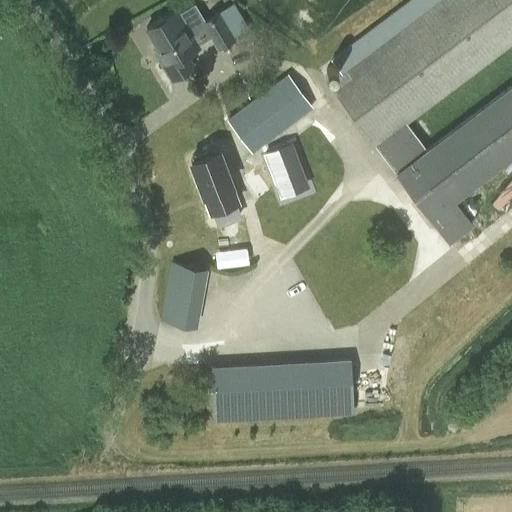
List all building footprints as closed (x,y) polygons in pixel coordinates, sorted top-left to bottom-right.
[(340,73),(328,83),(449,243),(472,224),(455,200),(511,157),(511,82),(426,148),(407,123),(511,43),(511,0),(407,0),(330,59),(340,73)] [(233,39),(217,12),(203,20),(193,4),(178,13),(175,8),(145,27),(159,49),(155,51),(172,79),(192,66),(185,55),(198,47),(197,44),(211,36),(218,48),(233,39)] [(312,107),(287,73),(227,119),(251,153),(312,107)] [(291,144),(266,154),(281,193),(306,183),(291,144)] [(217,151),(190,161),(210,211),(214,210),(219,221),(236,214),(231,203),(236,201),(217,151)] [(511,177),(493,200),(501,207),(511,194),(511,177)] [(207,269),(170,263),(161,319),(197,325),(207,269)] [(307,361),(209,367),(210,378),(212,416),(212,421),(310,416),(352,414),(350,359),(307,361)]
